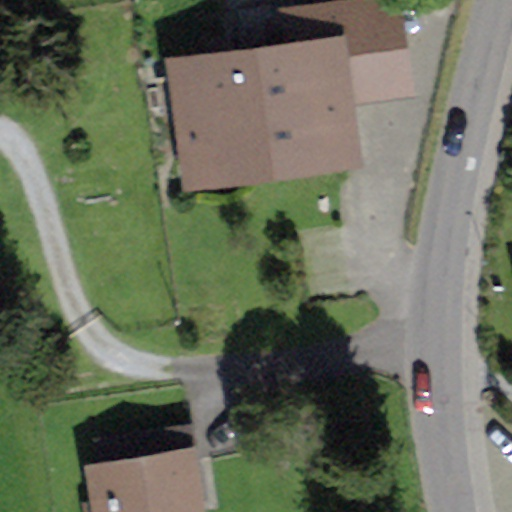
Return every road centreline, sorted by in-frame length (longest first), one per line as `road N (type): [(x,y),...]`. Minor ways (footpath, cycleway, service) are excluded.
road 1 (unknown): [(431,324),(298,334),(180,326),(86,289),(56,192),(24,153),(0,144)]
road 2 (unclassified): [(449,511),(429,380),(433,260),(484,0)]
